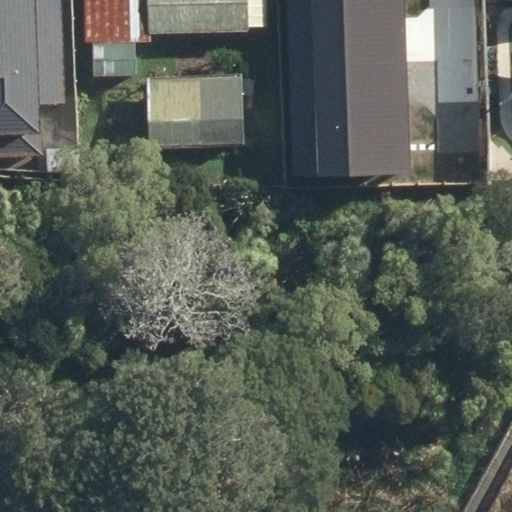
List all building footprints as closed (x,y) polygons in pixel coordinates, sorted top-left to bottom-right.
[(63,100),(59,0),(0,0),(0,151),(37,150),(35,101),(63,100)] [(93,43),(92,79),(136,78),(137,44),(151,44),(151,32),(248,33),(248,28),(268,28),(267,0),(87,0),(87,45),(93,43)] [(309,0),(317,174),(410,170),(402,0),(309,0)] [(147,81),(148,148),(245,146),(243,80),(147,81)] [(102,129),(121,130),(121,93),(103,92),(102,129)]
